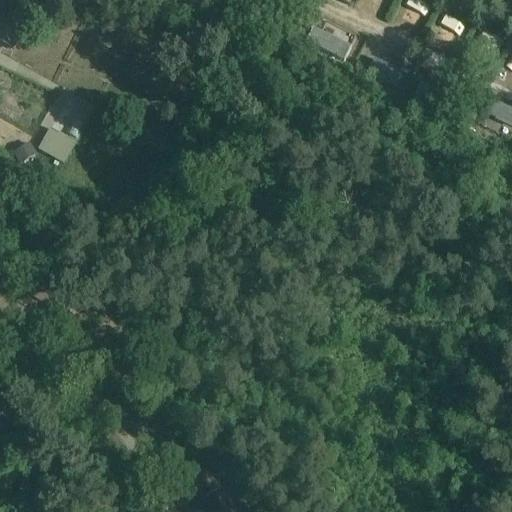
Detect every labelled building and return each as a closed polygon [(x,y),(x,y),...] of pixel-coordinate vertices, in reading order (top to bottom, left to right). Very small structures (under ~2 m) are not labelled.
[(420,26),(427,5),(411,0),(408,0),(401,19),(420,26)] [(440,39),(454,40),(456,23),(441,22),(440,39)] [(7,27),(0,38),(0,42),(13,50),(22,35),(7,27)] [(312,30),(306,43),(343,62),(350,49),(312,30)] [(503,70),(511,73),(511,50),(510,50),(503,70)] [(374,60),(367,74),(394,88),(402,74),(374,60)] [(363,74),(366,67),(358,63),(354,70),(363,74)] [(420,84),(414,97),(451,116),(457,102),(420,84)] [(511,110),(494,103),(488,116),(511,127),(511,110)] [(466,123),(457,119),(454,125),(462,130),(466,123)] [(30,142),(13,152),(20,164),(37,154),(30,142)] [(231,511),(218,492),(202,502),(208,511),(231,511)]
